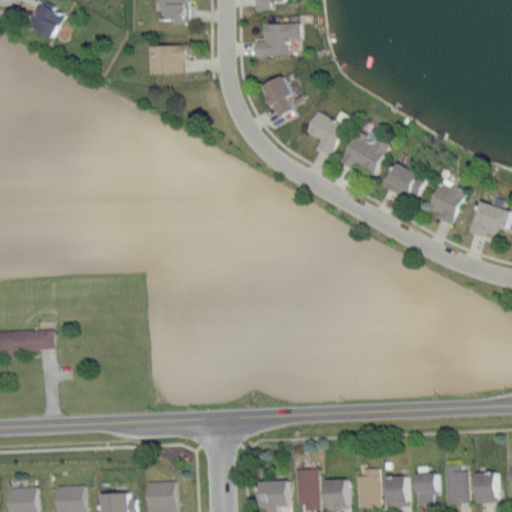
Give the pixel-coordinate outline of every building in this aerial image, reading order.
[(71,15),(47,0),(33,23),(57,37),(71,15)] [(164,0),(164,19),(192,20),(193,0),(164,0)] [(293,0),(259,0),(259,9),(275,10),(276,4),(294,4),(293,0)] [(268,24),(268,40),(259,40),(260,56),(291,55),(291,38),(303,38),(303,23),(268,24)] [(153,74),(187,73),(187,59),(193,59),(192,44),(152,46),(153,74)] [(299,97),(291,76),(269,84),(281,118),(300,111),(295,98),(299,97)] [(310,131),(325,138),(321,148),(337,155),(350,125),(318,111),(310,131)] [(397,143),(375,132),(372,139),(363,135),(357,145),(353,143),(344,161),(359,168),(361,164),(381,174),(397,143)] [(421,199),(432,176),(398,160),(387,183),(421,199)] [(435,208),(442,211),(440,216),(458,223),(471,189),(446,179),(435,208)] [(511,229),(511,208),(489,203),(485,219),(476,217),(473,231),(497,237),(499,227),(511,229)] [(0,355),(0,328),(59,327),(59,347),(41,347),(42,355),(0,355)] [(444,461),(445,501),(469,500),(467,468),(460,468),(460,460),(444,461)] [(294,466),(296,501),(303,500),(304,507),(319,507),(317,465),(294,466)] [(355,473),(356,505),(381,504),(379,465),(363,465),(364,472),(355,473)] [(416,470),(417,501),(432,500),(432,492),(438,492),(437,469),(416,470)] [(476,469),(477,499),(497,499),(496,469),(476,469)] [(385,473),(386,503),(409,502),(408,472),(385,473)] [(324,477),(326,507),(348,506),(347,475),(324,477)] [(259,478),(260,504),(290,503),(288,476),(259,478)] [(147,479),(148,511),(162,511),(177,511),(176,478),(147,479)] [(55,482),(55,511),(85,511),(85,481),(55,482)] [(7,484),(7,511),(37,511),(36,482),(7,484)] [(102,490),(102,511),(117,511),(117,510),(128,509),(128,490),(102,490)]
